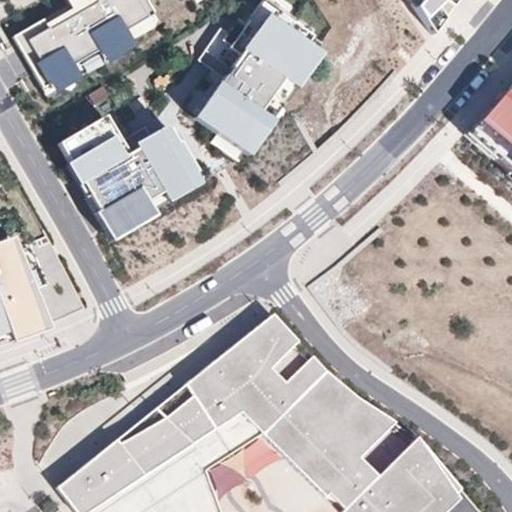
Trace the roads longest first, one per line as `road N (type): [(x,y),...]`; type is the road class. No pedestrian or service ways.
road 1 (residential): [(255,263),(377,162),(511,16)]
road 2 (residential): [(255,263),(363,377),(435,417),(511,497)]
road 3 (residential): [(132,334),(0,101)]
road 4 (residential): [(0,388),(132,334)]
road 5 (residential): [(132,334),(255,263)]
